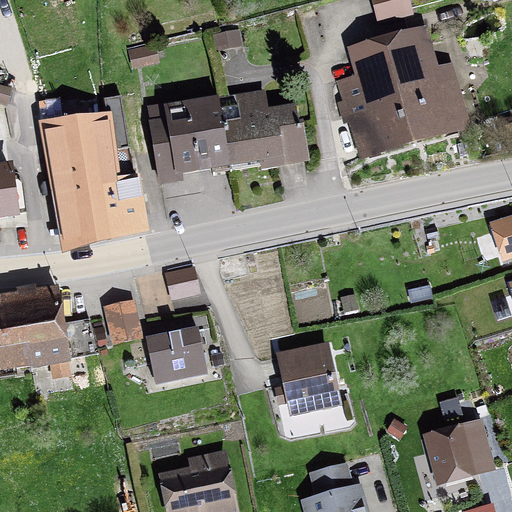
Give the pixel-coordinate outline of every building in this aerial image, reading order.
[(406,0),(373,0),(380,22),(410,14),(406,0)] [(219,50),(239,46),(236,32),(216,36),(219,50)] [(361,154),(466,126),(455,87),(433,93),(416,33),(353,51),(360,76),(342,81),(361,154)] [(130,51),(133,67),(156,62),(153,46),(130,51)] [(11,90),(0,86),(0,102),(7,104),(11,90)] [(252,96),(218,101),(229,166),(275,158),(276,165),(307,160),(301,125),(297,126),(294,108),(255,114),(252,96)] [(121,97),(104,100),(107,117),(108,117),(113,151),(129,149),(121,97)] [(167,106),(149,109),(160,177),(229,166),(218,101),(168,110),(167,106)] [(119,185),(117,176),(113,151),(108,117),(107,117),(42,124),(64,249),(109,238),(100,187),(119,185)] [(0,170),(0,217),(26,213),(22,185),(17,181),(11,181),(9,170),(0,170)] [(119,185),(100,187),(109,238),(145,230),(137,179),(135,179),(134,174),(117,176),(119,185)] [(511,255),(511,222),(494,228),(504,258),(511,255)] [(166,277),(171,298),(198,292),(193,271),(166,277)] [(57,290),(0,299),(0,370),(98,354),(90,321),(63,325),(57,290)] [(135,302),(103,307),(112,348),(144,341),(135,302)] [(197,329),(147,340),(156,386),(207,375),(197,329)] [(326,347),(280,357),(292,414),(338,404),(326,347)] [(477,473),(465,427),(427,437),(439,483),(477,473)] [(203,511),(235,511),(223,454),(192,460),(195,472),(163,478),(170,511),(189,511),(203,509),(203,511)] [(352,492),(345,467),(313,475),(319,500),(307,504),(309,511),(363,511),(358,490),(352,492)]
